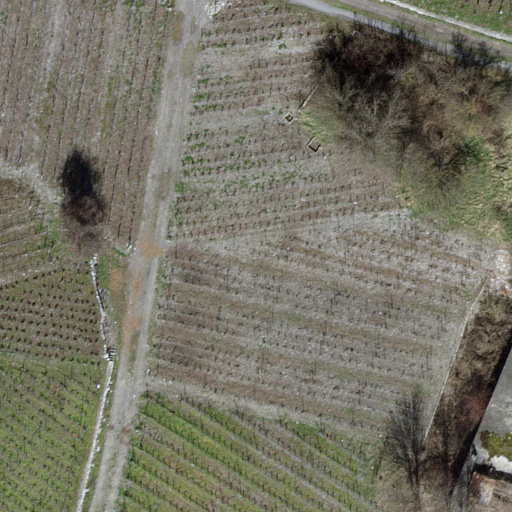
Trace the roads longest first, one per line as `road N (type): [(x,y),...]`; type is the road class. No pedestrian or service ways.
road 1 (track): [(189,0),(122,423),(98,511)]
road 2 (track): [(318,0),(463,52),(511,57)]
